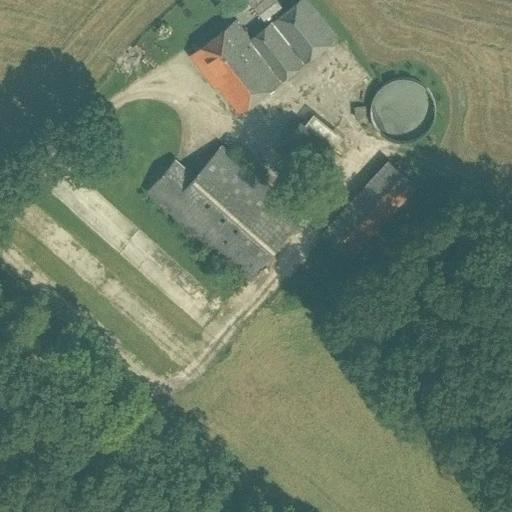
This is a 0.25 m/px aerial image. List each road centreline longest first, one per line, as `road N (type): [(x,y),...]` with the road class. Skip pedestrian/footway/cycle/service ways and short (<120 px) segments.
road 1 (track): [(0,328),(204,511)]
road 2 (track): [(0,192),(120,98),(146,89),(202,102)]
